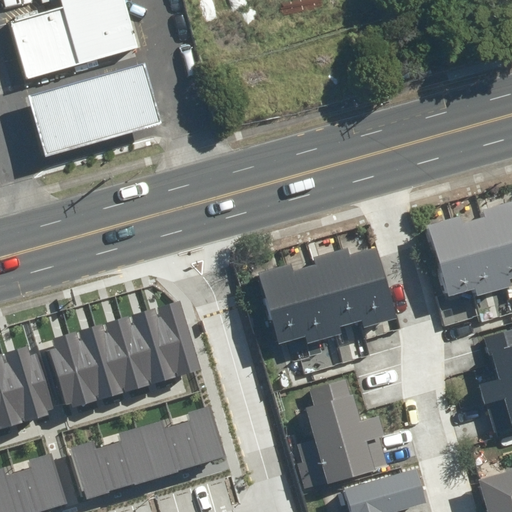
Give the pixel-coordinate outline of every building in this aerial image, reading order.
[(129,48),(116,0),(54,0),(56,3),(6,17),(23,77),(129,48)] [(195,0),(207,39),(344,0),(195,0)] [(140,66),(22,97),(40,162),(157,131),(140,66)] [(511,246),(504,212),(413,234),(428,299),(511,279),(511,246)] [(385,313),(363,240),(255,272),(276,345),(385,313)] [(175,303),(41,343),(61,410),(195,370),(175,303)] [(511,330),(463,346),(491,433),(511,426),(511,330)] [(0,354),(0,429),(50,416),(30,346),(0,354)] [(294,398),(318,479),(386,459),(362,378),(294,398)] [(205,409),(68,451),(83,501),(220,459),(205,409)] [(48,452),(0,467),(0,511),(29,511),(63,502),(48,452)] [(331,492),(336,511),(408,511),(396,472),(331,492)] [(511,511),(511,474),(467,487),(473,511),(511,511)] [(439,491),(408,501),(411,511),(445,511),(446,511),(439,491)]
